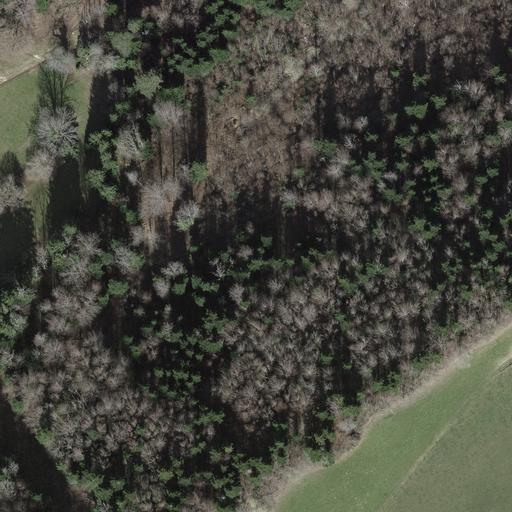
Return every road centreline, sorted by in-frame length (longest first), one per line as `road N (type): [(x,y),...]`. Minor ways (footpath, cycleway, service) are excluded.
road 1 (track): [(349,0),(182,215),(97,308),(0,447)]
road 2 (track): [(379,511),(470,398),(511,362)]
road 3 (track): [(0,82),(165,0)]
